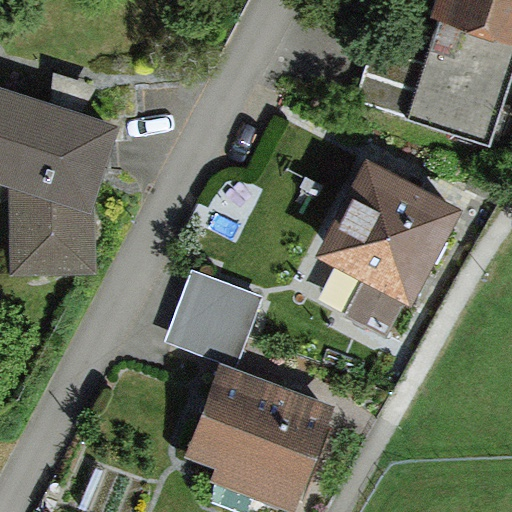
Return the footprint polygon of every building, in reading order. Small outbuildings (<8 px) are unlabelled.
[(511,0),(432,0),(428,17),(440,20),(426,63),(371,46),(354,100),(490,143),(511,73),(511,0)] [(116,126),(0,89),(0,186),(7,189),(9,273),(97,271),(95,209),(116,126)] [(458,210),(369,163),(323,248),(367,271),(343,315),(388,339),(458,210)] [(251,292),(187,272),(168,333),(232,353),(251,292)] [(327,408),(220,373),(191,461),(297,496),(327,408)]
